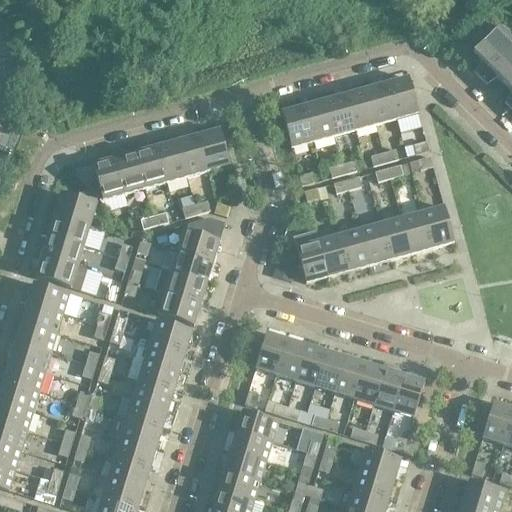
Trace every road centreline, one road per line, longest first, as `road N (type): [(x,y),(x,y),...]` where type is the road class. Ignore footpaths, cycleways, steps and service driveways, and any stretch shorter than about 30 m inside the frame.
road 1 (residential): [(0,282),(35,162),(46,150),(241,93)]
road 2 (residential): [(471,367),(243,291)]
road 3 (residential): [(175,511),(243,291)]
road 4 (residential): [(243,291),(267,196),(241,93)]
road 5 (residential): [(241,93),(398,48),(412,51)]
road 6 (residential): [(422,511),(471,367)]
road 7 (residential): [(511,139),(412,51)]
